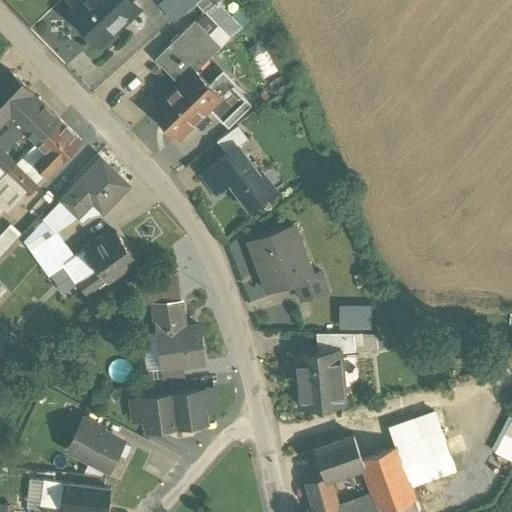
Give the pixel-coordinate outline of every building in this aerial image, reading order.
[(79,0),(71,9),(101,41),(120,23),(111,13),(124,0),(79,0)] [(196,0),(176,0),(166,9),(175,20),(197,1),(196,0)] [(198,0),(197,1),(206,11),(217,0),(198,0)] [(56,8),(34,29),(72,68),(94,47),(56,8)] [(196,18),(155,57),(180,83),(194,70),(221,44),(196,18)] [(10,70),(0,81),(0,120),(2,118),(30,89),(10,70)] [(211,88),(194,70),(180,83),(154,108),(167,121),(169,118),(182,131),(207,107),(219,96),(211,88)] [(250,109),(221,78),(211,88),(219,96),(207,107),(229,129),(250,109)] [(30,89),(2,118),(10,126),(12,125),(11,124),(38,97),(30,89)] [(38,97),(11,124),(12,125),(22,134),(26,130),(38,141),(60,118),(38,97)] [(82,139),(60,118),(38,141),(47,150),(41,156),(54,168),(82,139)] [(236,127),(217,140),(226,152),(238,142),(239,143),(245,139),(236,127)] [(226,152),(200,172),(215,191),(230,180),(250,207),(274,189),(239,143),(238,142),(226,152)] [(16,162),(0,147),(0,166),(6,172),(16,162)] [(102,155),(63,195),(80,212),(94,198),(104,208),(129,182),(102,155)] [(38,184),(16,162),(6,172),(28,194),(38,184)] [(295,222),(251,239),(272,291),(298,280),(315,274),(314,271),(295,222)] [(0,255),(20,234),(8,223),(0,232),(0,255)] [(54,230),(30,250),(38,260),(64,242),(54,230)] [(116,230),(105,238),(101,233),(84,246),(98,266),(107,278),(107,279),(136,258),(116,230)] [(64,242),(38,260),(49,273),(65,260),(74,253),(64,242)] [(74,253),(65,260),(79,279),(98,266),(84,246),(74,253)] [(79,279),(77,280),(86,293),(107,278),(98,266),(79,279)] [(315,274),(298,280),(305,298),(328,289),(320,269),(314,271),(315,274)] [(153,298),(151,279),(134,281),(136,300),(153,298)] [(157,303),(160,339),(188,337),(185,301),(178,301),(157,303)] [(372,327),(372,302),(340,302),(340,327),(372,327)] [(0,361),(16,336),(2,328),(0,331),(0,361)] [(355,333),(319,333),(319,352),(341,350),(341,352),(355,352),(355,333)] [(188,337),(160,339),(163,365),(209,361),(207,335),(188,337)] [(319,352),(299,353),(301,386),(299,386),(301,405),(339,402),(338,379),(344,378),(341,352),(341,350),(319,352)] [(214,388),(172,393),(177,426),(201,422),(201,420),(207,419),(205,410),(217,408),(214,388)] [(172,393),(131,399),(133,419),(145,418),(146,427),(151,426),(152,429),(177,426),(172,393)] [(511,410),(492,449),(511,458),(511,410)] [(121,440),(84,421),(70,449),(107,468),(121,440)] [(441,429),(396,445),(410,485),(456,469),(441,429)] [(354,434),(316,448),(326,477),(329,476),(363,464),(365,464),(362,457),(354,434)] [(396,445),(362,457),(365,464),(363,464),(371,492),(377,510),(415,498),(410,485),(396,445)] [(326,477),(306,481),(311,498),(333,491),(329,476),(326,477)] [(63,482),(47,480),(43,511),(65,511),(66,508),(60,507),(63,482)] [(106,511),(109,487),(63,482),(60,507),(66,508),(103,511),(106,511)] [(333,491),(311,498),(315,511),(337,511),(336,503),(333,491)] [(371,492),(336,503),(337,511),(370,511),(377,510),(371,492)] [(377,510),(370,511),(420,511),(415,498),(377,510)]
